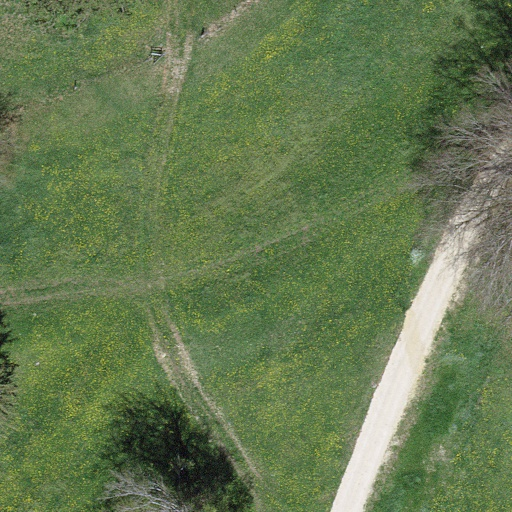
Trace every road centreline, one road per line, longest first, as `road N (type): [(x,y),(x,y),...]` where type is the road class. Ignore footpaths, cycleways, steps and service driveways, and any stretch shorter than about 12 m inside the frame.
road 1 (track): [(511,155),(347,511)]
road 2 (track): [(151,281),(155,145),(179,61),(179,0)]
road 3 (track): [(280,511),(198,397),(151,281)]
road 4 (track): [(0,296),(51,280),(151,281)]
